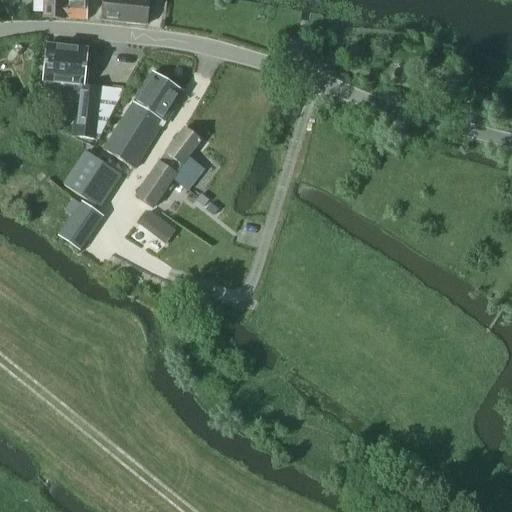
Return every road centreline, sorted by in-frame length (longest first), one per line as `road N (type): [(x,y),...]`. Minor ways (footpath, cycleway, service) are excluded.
road 1 (tertiary): [(0,30),(70,29),(195,44),(426,123),(511,143)]
road 2 (track): [(185,511),(0,362)]
